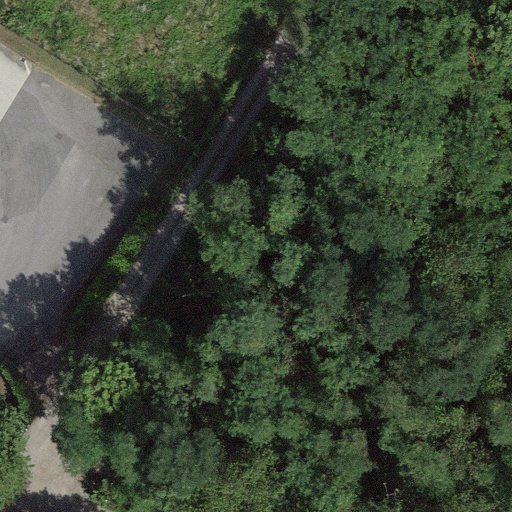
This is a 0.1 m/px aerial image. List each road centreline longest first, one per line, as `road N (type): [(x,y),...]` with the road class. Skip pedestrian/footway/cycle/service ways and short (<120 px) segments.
road 1 (track): [(0,490),(317,0)]
road 2 (track): [(153,511),(71,380)]
